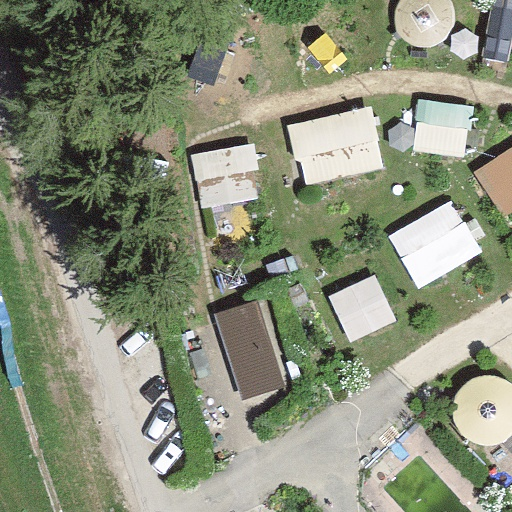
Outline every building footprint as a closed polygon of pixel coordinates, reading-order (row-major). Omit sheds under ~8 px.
[(396,0),(395,2),(391,12),(392,24),(396,34),(403,43),(413,49),(424,51),(436,50),(446,44),(453,36),(458,27),(459,16),(457,5),(454,0),(396,0)] [(509,64),(511,46),(511,0),(493,0),(482,59),(509,64)] [(348,61),(324,33),(306,48),(330,76),(348,61)] [(230,51),(203,39),(187,76),(213,88),(230,51)] [(473,107),(419,100),(412,151),(465,159),(473,107)] [(372,108),(289,126),(302,186),(384,169),(372,108)] [(255,145),(192,156),(202,210),(265,199),(255,145)] [(511,212),(511,147),(474,173),(505,218),(511,212)] [(483,253),(452,201),(390,238),(420,289),(483,253)] [(395,323),(373,276),(328,297),(350,344),(395,323)] [(215,310),(242,397),(286,384),(259,297),(215,310)] [(478,373),(466,379),(456,388),(450,400),(449,413),(452,426),(459,437),(470,445),(483,449),(496,449),(509,444),(511,440),(511,380),(503,375),(492,372),(478,373)]
